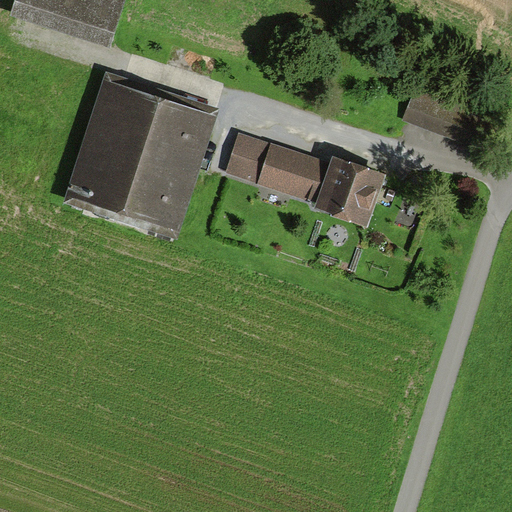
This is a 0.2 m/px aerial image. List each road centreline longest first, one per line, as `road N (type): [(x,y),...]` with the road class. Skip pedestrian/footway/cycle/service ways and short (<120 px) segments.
road 1 (track): [(511,177),(434,160),(93,48)]
road 2 (track): [(404,511),(465,307),(511,187)]
